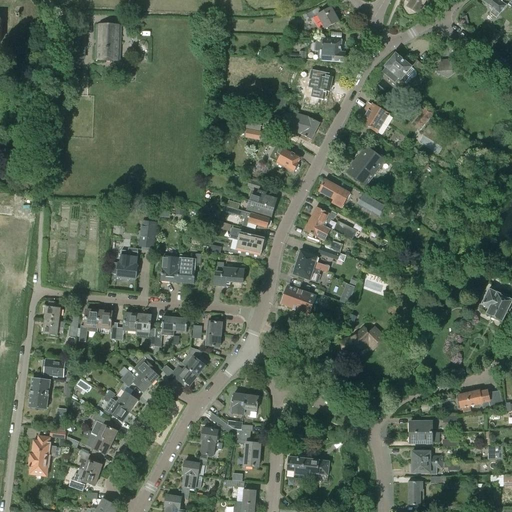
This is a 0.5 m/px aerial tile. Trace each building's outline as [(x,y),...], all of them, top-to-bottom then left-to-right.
[(405,0),(410,3),(408,7),(418,13),(426,0),(405,0)] [(501,13),(506,18),(511,10),(511,9),(507,5),(506,7),(501,3),(502,1),(501,0),(485,0),(483,2),(493,10),(490,13),(496,19),(499,15),(501,13)] [(317,15),(325,29),(339,22),(331,8),(321,13),(318,8),(306,14),(309,20),(317,15)] [(97,25),(95,60),(119,61),(121,26),(97,25)] [(64,59),(83,59),(84,35),(64,35),(64,59)] [(312,45),(312,50),(313,51),(322,52),(321,61),(344,63),(344,53),(341,53),(341,41),(316,39),(316,43),(314,43),(312,45)] [(287,55),(286,59),(299,60),(305,60),(306,52),(300,52),(299,56),(287,55)] [(395,54),(384,67),(404,83),(409,77),(411,79),(413,79),(415,78),(416,76),(416,75),(416,73),(415,71),(411,68),(412,67),(395,54)] [(412,65),(421,74),(426,69),(416,60),(412,65)] [(435,73),(448,78),(452,75),(459,70),(456,67),(452,60),(441,61),(435,73)] [(310,98),(323,100),(325,95),(326,96),(326,92),(329,92),(332,78),(326,76),(326,74),(321,72),(320,74),(311,72),(309,84),(313,85),(310,98)] [(276,98),(275,108),(285,109),(286,100),(276,98)] [(360,123),(377,134),(389,115),(372,104),(361,122),(360,123)] [(421,121),(424,117),(428,114),(429,112),(425,108),(417,117),(421,121)] [(306,123),(300,135),(311,140),(319,123),(309,118),(308,118),(302,115),(301,115),(299,119),(306,123)] [(243,119),(241,128),(260,132),(262,122),(243,119)] [(270,133),(282,136),(283,128),(272,125),(270,133)] [(247,130),(245,139),(260,142),(262,133),(247,130)] [(297,164),(300,158),(284,150),(276,146),(273,152),(270,158),(273,160),(277,162),(277,163),(278,163),(279,165),(282,167),(284,166),(294,172),(294,171),(296,170),(298,167),(297,165),(298,164),(297,164)] [(346,172),(365,187),(385,161),(366,146),(346,172)] [(247,187),(259,190),(261,184),(249,181),(247,187)] [(347,194),(341,190),(326,181),(319,192),(334,200),(332,204),(341,209),(346,200),(344,198),(347,194)] [(260,193),(259,195),(252,193),(250,201),(274,209),(276,200),(265,197),(265,194),(260,193)] [(357,205),(372,214),(378,203),(363,194),(357,205)] [(274,209),(250,201),(247,210),(271,217),(274,209)] [(234,202),(232,209),(241,211),(243,205),(234,202)] [(241,211),(232,209),(228,207),(226,213),(241,217),(242,216),(245,217),(242,226),(247,227),(247,228),(255,230),(257,226),(267,229),(268,227),(269,228),(270,227),(271,223),(270,222),(269,221),(270,220),(245,212),(241,211)] [(317,208),(311,220),(326,227),(332,216),(317,208)] [(326,227),(311,220),(305,231),(317,237),(318,236),(321,238),(326,227)] [(340,234),(351,240),(355,232),(336,222),(332,230),(334,231),(340,234)] [(220,223),(218,230),(230,233),(232,227),(220,223)] [(157,229),(143,227),(140,247),(143,247),(143,250),(151,251),(151,248),(154,248),(157,229)] [(230,239),(238,241),(263,246),(264,245),(265,241),(264,240),(264,239),(247,235),(248,232),(241,231),(241,233),(240,233),(232,231),(230,239)] [(263,246),(238,241),(236,251),(260,256),(263,246)] [(333,242),(329,251),(339,254),(340,254),(343,245),(333,242)] [(208,251),(220,254),(221,248),(210,245),(208,251)] [(318,254),(337,261),(339,254),(329,251),(320,247),(318,254)] [(299,257),(297,263),(320,270),(329,273),(331,267),(316,262),(318,256),(309,253),(308,251),(305,249),(303,251),(301,251),(300,252),(299,253),(298,256),(299,257)] [(120,277),(120,279),(128,280),(128,278),(136,279),(138,266),(136,266),(138,252),(121,250),(120,264),(113,263),(112,274),(117,275),(117,277),(120,277)] [(180,258),(178,283),(194,284),(195,264),(200,265),(201,255),(196,254),(195,260),(180,258)] [(161,281),(178,283),(180,258),(163,257),(161,281)] [(215,286),(230,287),(230,283),(243,284),(244,270),(223,268),(224,263),(217,263),(216,268),(215,286)] [(320,270),(297,263),(295,269),(293,269),(292,272),(293,273),(293,275),(318,283),(320,276),(318,275),(320,270)] [(484,278),(488,272),(480,267),(477,273),(484,278)] [(352,277),(349,284),(355,286),(357,280),(352,277)] [(286,293),(284,297),(305,304),(306,302),(313,305),(316,296),(288,286),(287,288),(286,288),(284,292),(286,293)] [(314,292),(323,295),(325,289),(316,286),(314,292)] [(490,290),(483,305),(490,308),(487,314),(501,321),(511,301),(490,290)] [(352,299),(343,295),(340,304),(349,307),(352,299)] [(305,304),(284,297),(281,305),(297,311),(296,313),(301,315),(300,318),(309,321),(311,316),(310,315),(313,305),(306,302),(305,304)] [(46,307),(45,321),(59,322),(60,308),(58,308),(59,303),(49,302),(48,307),(46,307)] [(336,307),(334,314),(342,317),(345,311),(336,307)] [(81,326),(80,333),(86,334),(86,330),(97,331),(98,328),(99,312),(86,311),(85,327),(81,326)] [(72,312),(71,324),(78,325),(79,313),(72,312)] [(99,312),(98,328),(111,329),(110,332),(112,333),(111,340),(117,340),(118,328),(118,323),(111,322),(112,313),(99,312)] [(118,328),(117,340),(122,341),(123,330),(136,331),(138,315),(125,314),(124,329),(118,328)] [(151,317),(138,315),(136,331),(136,337),(149,339),(149,334),(156,335),(156,329),(150,329),(151,317)] [(345,326),(351,328),(356,317),(350,315),(345,326)] [(174,331),(175,319),(163,317),(162,330),(156,329),(156,335),(155,348),(160,348),(161,336),(173,337),(174,331)] [(337,317),(334,325),(340,327),(343,319),(337,317)] [(187,320),(175,319),(174,331),(186,332),(187,320)] [(45,321),(43,334),(48,335),(48,336),(54,337),(54,335),(63,336),(65,323),(59,322),(45,321)] [(208,322),(207,334),(221,335),(222,323),(208,322)] [(78,325),(71,324),(69,336),(76,337),(78,325)] [(351,338),(341,340),(342,344),(341,345),(342,348),(343,350),(344,353),(357,350),(357,351),(365,347),(364,346),(366,343),(373,350),(385,339),(376,330),(371,334),(364,327),(357,334),(351,338)] [(221,335),(207,334),(206,346),(220,348),(221,335)] [(189,354),(182,364),(186,367),(198,376),(206,366),(205,366),(208,362),(201,357),(202,352),(191,348),(189,353),(189,354)] [(144,360),(135,369),(137,372),(151,385),(159,377),(148,367),(154,362),(145,354),(142,358),(144,360)] [(44,374),(44,375),(64,378),(65,362),(46,359),(46,360),(43,360),(42,374),(44,374)] [(198,376),(186,367),(183,370),(178,366),(173,372),(166,367),(162,371),(170,380),(173,377),(182,384),(184,382),(190,386),(198,376)] [(462,377),(464,375),(463,371),(460,370),(457,371),(456,374),(456,377),(459,378),(462,377)] [(128,371),(121,380),(129,388),(134,383),(144,393),(151,385),(137,372),(133,376),(128,371)] [(32,379),(30,397),(39,398),(40,392),(42,392),(42,388),(49,389),(50,381),(32,379)] [(63,398),(70,399),(71,385),(64,385),(63,398)] [(39,398),(30,397),(28,407),(47,409),(49,389),(42,388),(42,392),(40,392),(39,398)] [(109,391),(106,395),(112,399),(115,395),(109,391)] [(459,400),(457,400),(458,406),(460,406),(461,408),(462,408),(463,413),(471,411),(470,406),(482,404),(482,407),(502,404),(499,391),(487,393),(487,391),(479,393),(479,392),(458,396),(459,400)] [(125,392),(118,403),(130,412),(138,401),(125,392)] [(231,402),(229,414),(243,415),(246,396),(234,394),(233,402),(231,402)] [(112,399),(106,395),(103,400),(109,404),(112,399)] [(246,396),(243,415),(250,416),(251,410),(257,411),(258,397),(246,396)] [(75,403),(71,409),(76,412),(80,407),(75,403)] [(130,412),(118,403),(110,414),(123,423),(130,412)] [(203,428),(201,441),(203,441),(216,443),(217,436),(224,429),(234,437),(234,430),(213,414),(209,419),(217,425),(215,429),(214,430),(203,428)] [(91,434),(98,437),(112,444),(117,432),(111,428),(113,423),(96,415),(94,420),(97,422),(91,434)] [(55,430),(65,432),(65,423),(55,422),(55,430)] [(409,423),(409,433),(432,433),(432,423),(409,423)] [(51,430),(50,438),(60,439),(59,447),(64,447),(66,432),(51,430)] [(234,437),(234,442),(246,444),(244,466),(258,467),(260,445),(249,444),(250,432),(242,431),(234,430),(234,437)] [(85,431),(83,436),(90,439),(92,434),(91,434),(85,431)] [(409,433),(410,443),(440,443),(440,433),(432,433),(409,433)] [(26,465),(30,466),(30,467),(29,467),(29,469),(30,469),(30,473),(31,475),(45,477),(47,475),(48,468),(49,468),(50,456),(59,457),(61,448),(51,447),(51,443),(49,443),(50,438),(38,436),(38,441),(34,441),(32,455),(30,455),(30,457),(28,458),(28,462),(29,464),(29,465),(26,465)] [(66,443),(77,448),(79,443),(67,437),(66,443)] [(112,444),(98,437),(92,449),(106,456),(112,444)] [(203,441),(200,459),(202,460),(203,458),(205,459),(205,461),(207,462),(208,455),(213,456),(215,449),(221,450),(222,444),(216,443),(203,441)] [(488,447),(488,461),(503,461),(503,447),(488,447)] [(81,463),(79,469),(98,475),(102,465),(88,461),(90,455),(80,451),(79,455),(81,456),(79,463),(81,463)] [(412,452),(412,463),(442,463),(442,457),(430,457),(430,452),(412,452)] [(286,478),(301,480),(303,466),(300,465),(301,459),(288,457),(287,471),(286,478)] [(185,462),(183,474),(184,474),(197,477),(199,465),(206,466),(207,462),(205,461),(205,459),(203,458),(202,460),(200,459),(199,464),(185,462)] [(303,466),(301,480),(317,482),(317,475),(328,476),(329,462),(319,461),(301,459),(300,465),(303,466)] [(412,463),(412,473),(429,473),(429,475),(437,475),(437,469),(442,469),(442,463),(412,463)] [(98,475),(79,469),(78,475),(75,474),(71,486),(81,489),(83,484),(81,483),(81,481),(95,486),(98,475)] [(184,474),(181,493),(184,493),(185,492),(187,493),(187,495),(189,495),(190,489),(195,490),(195,488),(200,489),(201,483),(196,483),(197,477),(184,474)] [(511,476),(503,476),(503,487),(511,486),(511,476)] [(424,490),(422,490),(422,482),(409,482),(409,505),(424,505),(424,490)] [(244,490),(243,503),(255,504),(256,491),(244,490)] [(166,495),(164,508),(166,508),(179,510),(181,498),(188,499),(189,495),(187,495),(187,493),(185,492),(184,493),(181,493),(181,498),(166,495)] [(473,509),(486,509),(486,497),(473,497),(473,509)] [(103,499),(97,511),(98,511),(114,511),(117,507),(104,500),(103,499)] [(234,511),(254,511),(255,504),(243,503),(235,503),(234,511)]
